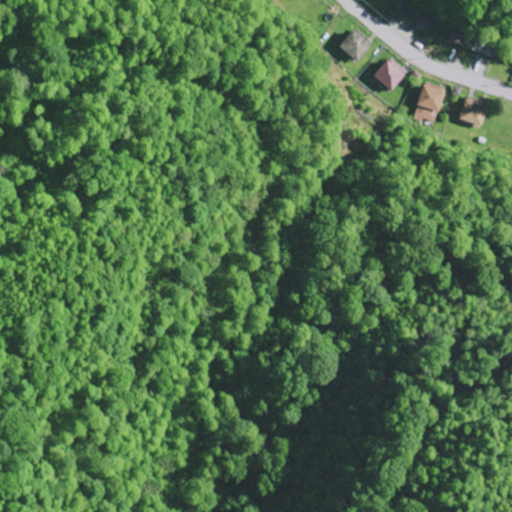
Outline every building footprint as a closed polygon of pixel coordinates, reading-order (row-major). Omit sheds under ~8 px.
[(407,0),(401,6),(420,24),(428,15),(412,0),(407,0)] [(511,63),(511,46),(450,27),(445,43),(511,63)] [(353,61),(368,44),(350,28),(335,46),(353,61)] [(370,74),(387,89),(403,71),(386,56),(370,74)] [(442,90),(420,83),(411,115),(433,121),(442,90)] [(479,126),(486,104),(462,97),(456,119),(479,126)]
